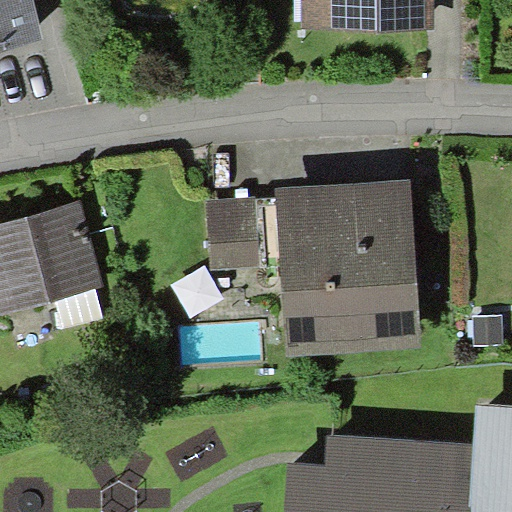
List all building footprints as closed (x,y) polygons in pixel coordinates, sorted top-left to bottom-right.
[(0,0),(0,49),(44,39),(34,0),(0,0)] [(301,0),(302,32),(435,31),(434,0),(301,0)] [(422,346),(412,178),(276,187),(287,355),(422,346)] [(256,197),(206,200),(211,268),(260,265),(256,197)] [(0,222),(0,314),(105,287),(81,201),(0,222)] [(502,315),(473,316),(474,345),(503,344),(502,315)] [(511,511),(511,404),(476,402),(473,444),(329,434),(326,464),(288,461),(284,511),(511,511)]
